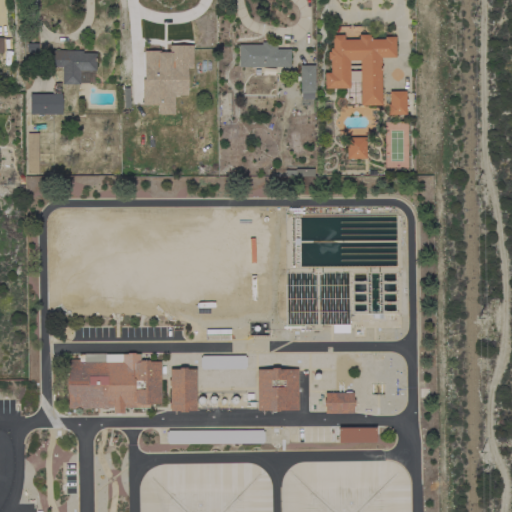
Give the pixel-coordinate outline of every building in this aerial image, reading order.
[(380,105),(359,105),(358,61),(348,61),(349,88),(324,89),(323,73),(329,73),(329,59),(326,60),(326,52),(329,52),(329,48),(332,48),(331,35),(343,35),(343,39),(358,39),(358,34),(369,34),(369,39),(383,39),(383,37),(394,37),(395,58),(380,58),(380,105)] [(238,67),(238,45),(261,44),(261,42),(276,42),(276,49),(289,49),(289,67),(253,67),(238,67)] [(141,79),(143,79),(143,51),(159,51),(159,52),(168,52),(168,45),(192,45),(192,68),(187,68),(187,95),(173,95),(174,114),(157,114),(157,105),(141,105),(141,79)] [(82,50),(82,53),(95,53),(95,71),(79,71),(79,84),(61,84),(61,67),(44,67),(45,50),(82,50)] [(314,92),(313,92),(313,99),(301,99),(300,92),(299,65),(313,65),(314,92)] [(405,115),(387,115),(387,104),(388,104),(388,91),(405,91),(405,115)] [(61,94),(61,114),(29,114),(29,94),(61,94)] [(37,173),(26,173),(26,133),(37,133),(37,173)] [(365,158),(345,159),(345,137),(364,137),(365,158)] [(286,325),(332,325),(332,332),(347,332),(346,282),(339,282),(339,274),(326,274),(326,284),(319,284),(319,273),(286,273),(286,325)] [(129,356),(137,355),(137,362),(138,362),(138,360),(148,360),(148,362),(160,362),(160,403),(148,403),(148,408),(123,408),(123,413),(112,413),(112,408),(67,408),(67,392),(66,392),(66,378),(67,378),(67,374),(64,374),(64,360),(79,359),(79,362),(129,362),(129,356)] [(244,355),(244,357),(246,357),(246,367),(244,367),(244,369),(201,369),(201,368),(199,368),(199,357),(201,357),(201,355),(244,355)] [(178,369),(178,368),(186,368),(186,369),(195,369),(195,411),(186,411),(186,412),(178,412),(178,411),(169,411),(169,408),(168,408),(168,402),(169,402),(169,386),(168,386),(168,380),(169,380),(169,369),(178,369)] [(297,410),(278,410),(278,411),(270,411),(270,410),(256,411),(256,369),(270,369),(270,368),(278,368),(278,369),(297,369),(297,410)] [(352,392),(352,399),(354,399),(354,406),(352,406),(352,413),(324,413),(324,406),(323,406),(323,400),(324,400),(324,392),(352,392)] [(373,442),(373,427),(336,428),(336,443),(373,442)] [(262,430),(262,432),(263,432),(263,442),(262,442),(262,443),(167,444),(167,442),(165,442),(165,432),(167,432),(167,430),(262,430)]
